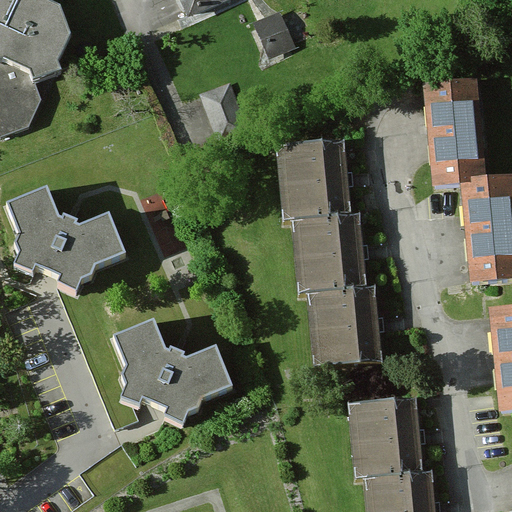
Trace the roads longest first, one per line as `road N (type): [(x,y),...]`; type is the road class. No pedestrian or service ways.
road 1 (residential): [(481,511),(384,122)]
road 2 (residential): [(177,128),(121,0)]
